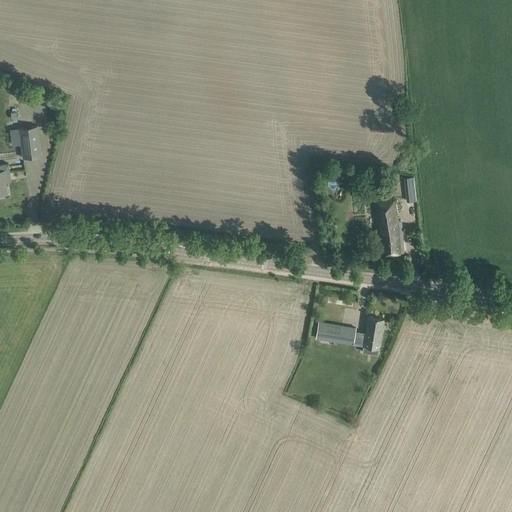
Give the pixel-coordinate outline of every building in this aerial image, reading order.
[(41,156),(37,125),(10,129),(11,138),(20,137),(23,158),(41,156)] [(5,178),(10,178),(8,164),(0,164),(0,197),(3,197),(4,195),(4,194),(7,193),(5,178)] [(395,199),(374,201),(379,254),(404,252),(401,220),(397,221),(395,199)] [(384,319),(368,316),(363,346),(379,348),(384,319)] [(318,321),(316,338),(353,344),(354,338),(341,335),(342,326),(342,325),(337,324),(318,321)]
